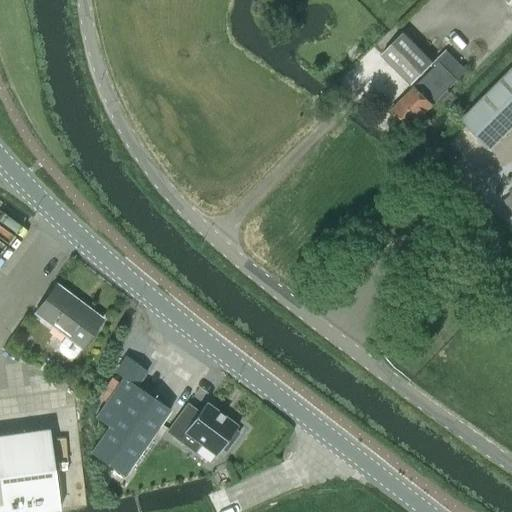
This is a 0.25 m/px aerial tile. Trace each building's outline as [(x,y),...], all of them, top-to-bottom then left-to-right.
[(381,55),(410,85),(433,62),(404,32),(381,55)] [(448,94),(445,92),(467,72),(446,51),(433,63),(436,66),(390,112),(408,130),(436,101),(439,104),(448,94)] [(511,70),(462,121),(491,150),(511,129),(511,70)] [(80,347),(101,320),(55,285),(35,312),(66,336),(58,346),(59,351),(67,357),(72,357),(80,346),(80,347)] [(123,477),(169,410),(136,387),(146,371),(125,357),(114,372),(123,377),(95,418),(108,427),(90,453),(123,477)] [(198,413),(187,404),(166,432),(194,452),(199,444),(215,456),(220,449),(221,449),(225,451),(238,433),(234,430),(237,427),(205,403),(198,413)] [(0,511),(46,511),(59,510),(48,430),(0,436),(0,511)]
